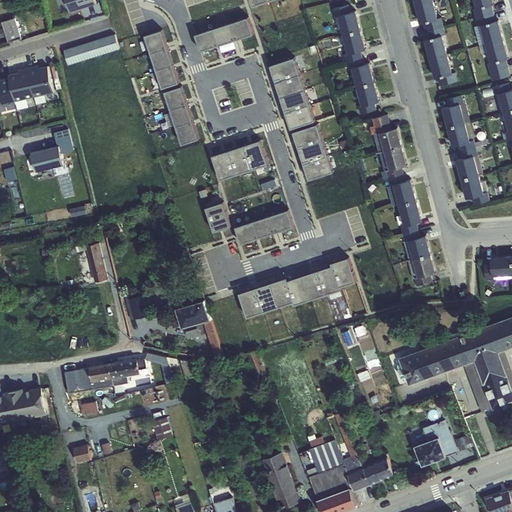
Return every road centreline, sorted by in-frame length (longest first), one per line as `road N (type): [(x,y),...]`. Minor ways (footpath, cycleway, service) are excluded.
road 1 (residential): [(511,237),(450,241),(384,0)]
road 2 (residential): [(266,113),(315,251)]
